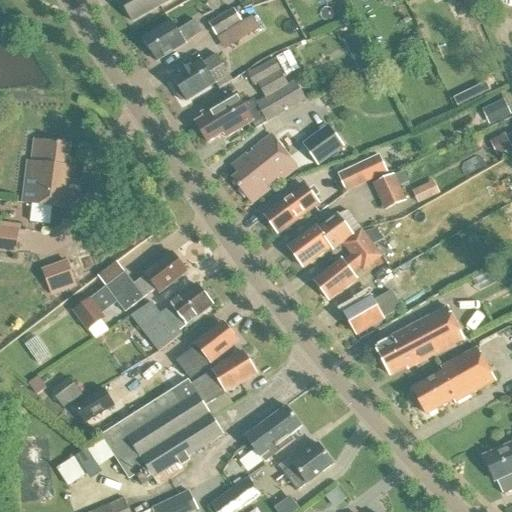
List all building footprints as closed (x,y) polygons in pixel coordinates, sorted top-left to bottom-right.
[(170,0),(119,0),(132,23),(171,2),(170,0)] [(234,10),(209,25),(217,38),(241,23),(234,10)] [(173,22),(144,41),(158,63),(203,34),(195,22),(179,32),(173,22)] [(210,74),(223,66),(217,55),(203,64),(202,62),(191,68),(190,67),(180,73),(181,75),(173,79),(186,101),(215,84),(210,74)] [(290,55),(278,61),(287,80),(300,74),(290,55)] [(204,115),(205,118),(197,123),(209,144),(225,135),(227,138),(254,122),(257,128),(305,99),(295,83),(289,86),(276,61),(248,76),(254,89),(258,87),(266,100),(260,104),(258,101),(248,108),(239,94),(204,115)] [(483,112),(489,127),(510,117),(504,103),(483,112)] [(328,127),(302,145),(319,168),(345,149),(328,127)] [(241,176),(236,181),(255,204),(298,168),(270,134),(232,165),(241,176)] [(490,139),(496,155),(511,149),(505,134),(490,139)] [(28,164),(22,205),(78,212),(82,184),(74,183),(76,162),(68,161),(70,147),(34,143),(31,164),(28,164)] [(379,156),(338,176),(347,194),(388,174),(379,156)] [(373,186),(385,213),(407,203),(394,176),(373,186)] [(436,186),(415,195),(421,207),(442,198),(436,186)] [(291,195),(265,216),(280,235),(320,203),(307,187),(293,198),(291,195)] [(318,226),(290,247),(306,267),(333,247),(335,250),(355,235),(339,214),(320,229),(318,226)] [(0,229),(0,253),(16,256),(19,232),(0,229)] [(344,259),(316,280),(332,300),(359,278),(355,273),(363,266),(366,270),(384,256),(363,230),(345,244),(354,255),(346,262),(344,259)] [(37,272),(50,298),(84,282),(71,255),(37,272)] [(145,276),(147,277),(134,287),(125,275),(107,289),(126,314),(157,290),(160,295),(186,274),(171,255),(145,276)] [(131,320),(151,345),(160,356),(183,337),(181,334),(212,308),(196,287),(161,316),(152,305),(131,320)] [(386,318),(402,309),(393,292),(375,302),(372,296),(359,303),(361,306),(347,314),(359,336),(387,320),(386,318)] [(89,300),(72,314),(88,334),(105,320),(89,300)] [(447,308),(392,338),(394,340),(377,350),(392,377),(409,368),(410,371),(465,340),(447,308)] [(195,346),(199,350),(186,361),(198,376),(238,344),(223,324),(195,346)] [(479,348),(442,368),(444,372),(419,386),(419,385),(413,388),(428,415),(438,409),(437,408),(454,399),(456,404),(497,381),(479,348)] [(223,436),(204,407),(228,393),(233,393),(236,388),(256,376),(243,355),(212,373),(213,374),(190,387),(188,383),(102,439),(130,482),(137,478),(144,488),(179,465),(182,470),(192,463),(189,459),(223,436)] [(52,396),(63,412),(83,398),(71,382),(52,396)] [(262,430),(246,441),(263,465),(280,453),(276,448),(302,430),(288,409),(261,428),(262,430)] [(511,444),(485,457),(496,482),(499,481),(506,496),(511,493),(511,444)] [(295,468),(285,476),(296,490),(306,483),(309,486),(334,466),(319,446),(293,466),(295,468)] [(215,511),(241,511),(260,498),(247,480),(211,506),(215,511)] [(198,511),(189,492),(152,510),(153,511),(198,511)] [(129,511),(125,501),(98,511),(129,511)]
